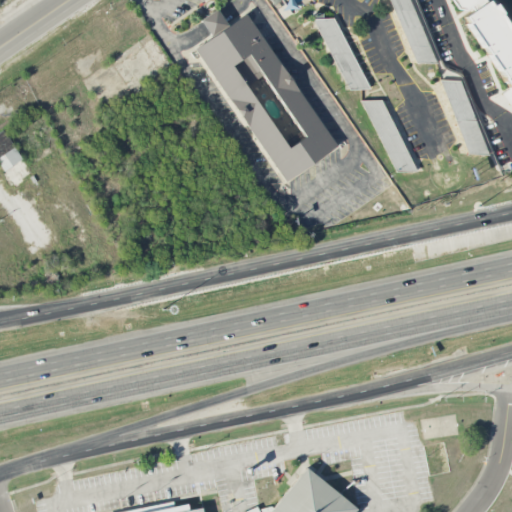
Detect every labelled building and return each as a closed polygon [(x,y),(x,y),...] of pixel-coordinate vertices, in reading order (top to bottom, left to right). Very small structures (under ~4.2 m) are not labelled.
[(387,0),(414,64),(433,62),(408,0),(387,0)] [(494,0),(454,0),(463,15),(486,1),(489,6),(495,2),(494,0)] [(511,31),(492,0),(488,0),(462,17),(507,89),(501,92),(510,106),(511,103),(511,31)] [(195,47),(281,183),(333,150),(247,12),(226,25),(222,18),(216,9),(200,19),(206,29),(211,37),(195,47)] [(349,94),(367,86),(332,14),(314,23),(349,94)] [(460,77),(442,83),(467,158),(485,152),(460,77)] [(413,169),(380,96),(362,104),(395,177),(413,169)] [(0,133),(0,166),(9,186),(28,177),(6,131),(0,133)] [(269,511),(305,469),(355,510),(353,511),(269,511)] [(202,511),(202,508),(188,511),(186,504),(173,507),(173,503),(121,511),(202,511)]
